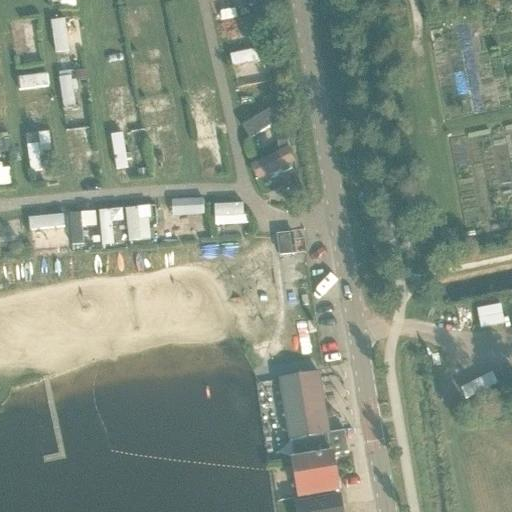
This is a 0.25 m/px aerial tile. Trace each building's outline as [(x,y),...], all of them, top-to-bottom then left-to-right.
[(160,15),(109,28),(115,48),(165,34),(160,15)] [(124,73),(119,92),(170,105),(175,86),(124,73)] [(110,117),(100,134),(146,160),(156,143),(110,117)] [(75,141),(55,144),(61,196),(81,193),(75,141)] [(5,147),(0,155),(0,195),(22,157),(5,147)] [(139,227),(139,283),(159,283),(159,227),(139,227)] [(105,230),(85,233),(93,288),(112,286),(105,230)] [(194,231),(186,286),(206,289),(214,234),(194,231)] [(51,240),(31,245),(46,299),(65,294),(51,240)] [(0,256),(0,314),(1,316),(20,309),(0,256)] [(348,453),(348,452),(344,432),(329,435),(319,374),(278,381),(288,441),(291,441),(295,461),(292,461),(299,499),(301,511),(342,511),(340,498),(329,500),(328,494),(339,492),(331,456),(348,453)]
